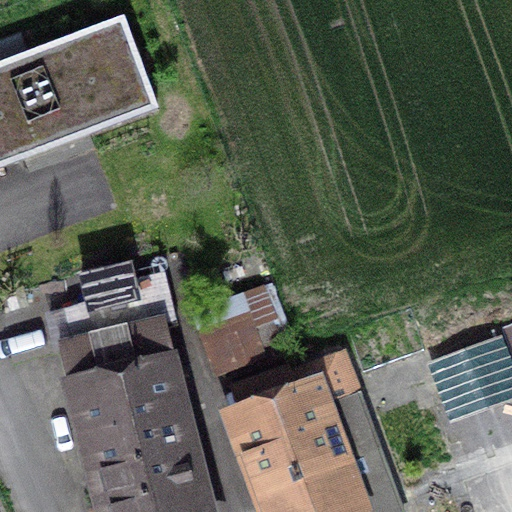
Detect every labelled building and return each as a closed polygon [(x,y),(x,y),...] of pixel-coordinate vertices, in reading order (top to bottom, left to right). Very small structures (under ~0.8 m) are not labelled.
[(0,168),(157,110),(122,17),(29,53),(20,31),(0,39),(0,168)] [(73,286),(87,345),(145,331),(131,272),(73,286)] [(197,313),(220,373),(261,357),(259,350),(279,342),(261,289),(197,313)] [(511,314),(431,345),(474,462),(511,448),(511,314)] [(165,326),(145,331),(87,345),(75,348),(114,506),(91,511),(90,511),(193,511),(159,371),(175,367),(165,326)] [(352,511),(400,511),(341,355),(289,374),(297,396),(240,417),(253,452),(238,458),(258,511),(336,511),(351,507),(352,511)]
